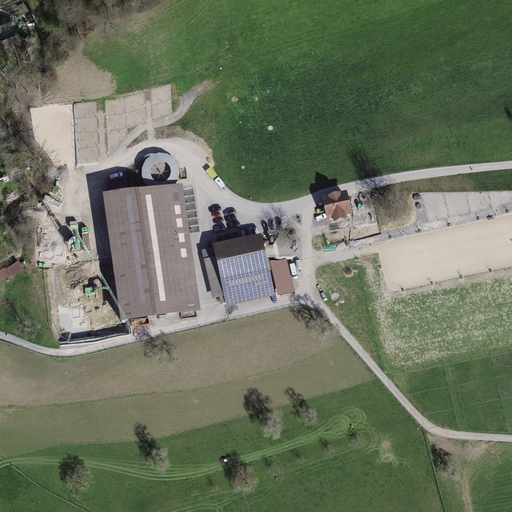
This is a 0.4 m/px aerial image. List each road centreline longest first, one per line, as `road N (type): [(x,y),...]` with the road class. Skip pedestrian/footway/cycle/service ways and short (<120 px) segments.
road 1 (track): [(511,438),(425,424),(329,316),(302,297),(63,356),(0,334)]
road 2 (unclassified): [(302,297),(307,202),(391,178),(511,164)]
